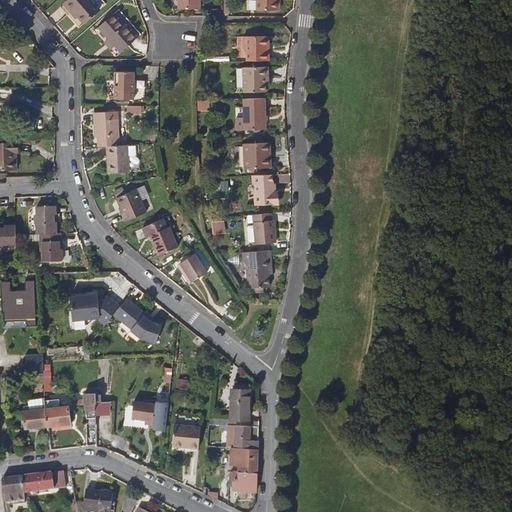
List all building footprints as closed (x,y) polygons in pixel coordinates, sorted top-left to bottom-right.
[(73,10),(77,14),(85,23),(100,10),(90,0),(69,0),(65,4),(71,12),(73,10)] [(200,11),(200,0),(179,0),(179,11),(200,11)] [(258,0),(258,12),(279,12),(278,0),(258,0)] [(121,53),(121,52),(129,45),(138,38),(126,24),(124,25),(115,14),(99,27),(121,53)] [(247,62),(269,61),(269,53),(266,53),(267,37),(247,37),(247,62)] [(134,50),(129,45),(121,52),(126,57),(134,50)] [(266,92),(266,83),(266,78),(268,78),(268,67),(243,67),(243,92),(266,92)] [(117,87),(114,87),(114,100),(133,100),(133,73),(117,73),(117,87)] [(265,99),(244,99),(245,130),(265,129),(266,121),(265,112),(265,99)] [(105,148),(117,147),(116,120),(110,120),(110,113),(92,115),(93,131),(97,131),(97,140),(97,148),(105,148)] [(271,153),(271,143),(244,144),(245,169),(269,168),(268,153),(271,153)] [(0,170),(18,169),(18,161),(15,161),(14,154),(18,154),(17,144),(0,144),(0,170)] [(127,146),(117,147),(105,148),(106,159),(109,159),(109,174),(128,173),(127,146)] [(272,175),(252,176),(253,186),(256,186),(256,193),(255,193),(255,206),(276,206),(275,193),(273,193),(273,186),(272,175)] [(146,212),(136,190),(116,199),(123,214),(122,215),(125,221),(146,212)] [(38,234),(40,234),(55,233),(55,222),(58,222),(57,206),(52,206),(37,206),(38,214),(35,214),(36,223),(38,223),(38,234)] [(271,213),(253,214),(256,244),(276,243),(275,220),(272,220),(271,213)] [(166,229),(162,220),(141,229),(145,238),(149,237),(158,256),(177,247),(168,228),(166,229)] [(213,221),(214,233),(226,231),(225,220),(213,221)] [(17,244),(16,234),(16,227),(5,227),(5,225),(0,225),(0,246),(4,246),(4,245),(17,244)] [(56,233),(55,233),(40,234),(41,250),(44,250),(44,261),(60,260),(60,249),(57,249),(56,233)] [(271,251),(243,253),(244,263),(247,263),(249,289),(251,289),(258,288),(264,288),(270,287),(269,275),(269,270),(272,269),(271,251)] [(194,255),(180,264),(192,283),(206,274),(194,255)] [(189,285),(192,283),(180,264),(177,266),(189,285)] [(42,290),(41,279),(27,280),(27,290),(11,291),(11,280),(2,280),(3,303),(5,303),(5,321),(37,320),(36,290),(42,290)] [(114,314),(121,305),(114,299),(112,302),(109,299),(108,295),(97,296),(97,294),(69,297),(72,322),(98,320),(105,325),(114,314)] [(148,315),(127,298),(121,305),(114,314),(132,329),(131,330),(142,338),(159,342),(163,323),(151,321),(148,318),(148,315)] [(259,426),(259,421),(249,420),(250,389),(237,389),(231,389),(230,419),(230,424),(259,426)] [(95,417),(95,402),(95,393),(83,393),(83,405),(85,405),(86,418),(95,417)] [(44,400),(44,397),(28,399),(29,409),(23,410),(24,428),(47,426),(45,408),(44,400)] [(45,408),(47,426),(71,423),(69,404),(59,406),(58,399),(44,400),(45,408)] [(165,429),(168,401),(156,400),(156,402),(134,400),(132,417),(145,419),(145,422),(148,423),(147,427),(165,429)] [(95,417),(95,427),(110,426),(110,402),(101,402),(95,402),(95,417)] [(199,448),(201,427),(174,424),(172,445),(199,448)] [(257,458),(259,426),(230,424),(228,424),(227,446),(231,447),(230,464),(238,465),(238,471),(234,471),(233,489),(256,490),(257,458)] [(64,471),(23,476),(25,492),(65,486),(64,471)] [(23,476),(2,478),(5,505),(25,502),(25,492),(23,476)] [(111,511),(113,492),(86,489),(84,510),(102,511),(101,511),(111,511)] [(208,495),(218,499),(218,492),(209,491),(208,495)] [(125,494),(120,511),(131,511),(138,500),(125,494)]
